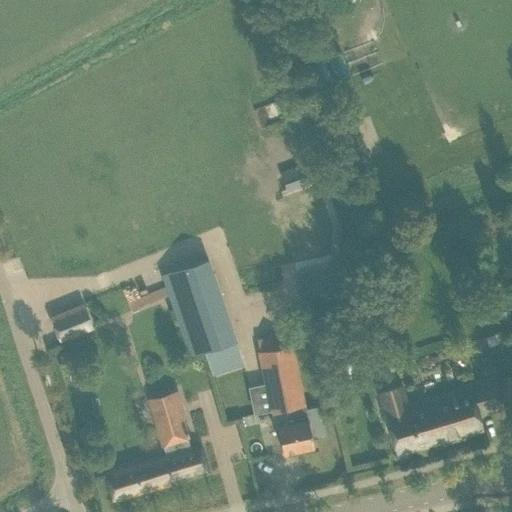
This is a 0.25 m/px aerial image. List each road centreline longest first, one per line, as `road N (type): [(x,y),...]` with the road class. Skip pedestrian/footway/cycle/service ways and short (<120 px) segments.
road 1 (unclassified): [(72,498),(0,283)]
road 2 (tertiary): [(326,511),(511,465)]
